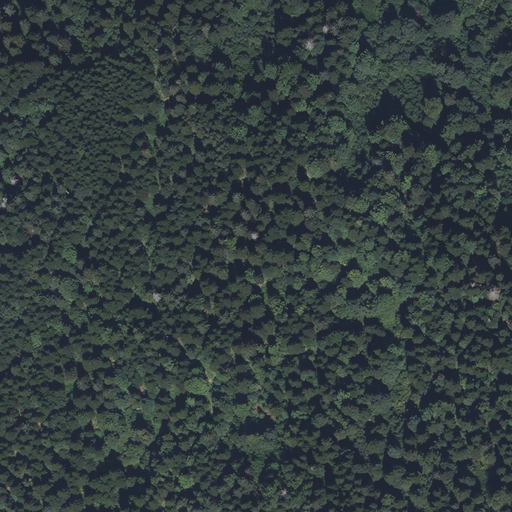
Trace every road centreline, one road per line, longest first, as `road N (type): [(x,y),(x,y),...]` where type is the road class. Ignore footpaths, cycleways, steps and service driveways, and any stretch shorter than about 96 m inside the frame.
road 1 (track): [(68,511),(95,482),(173,429),(212,378)]
road 2 (track): [(163,511),(202,448),(212,378)]
